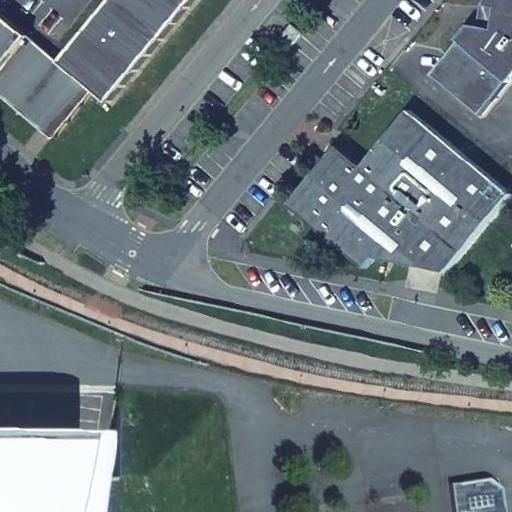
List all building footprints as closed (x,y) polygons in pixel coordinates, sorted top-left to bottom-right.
[(114,0),(63,62),(0,10),(0,93),(40,126),(81,77),(96,90),(112,103),(197,0),(114,0)] [(438,72),(486,113),(511,85),(511,0),(489,0),(481,24),(469,23),(456,39),(464,45),(438,72)] [(294,25),(273,49),(283,57),(303,33),(294,25)] [(81,77),(40,126),(56,140),(96,90),(81,77)] [(342,146),(293,204),(369,270),(380,259),(447,276),(511,203),(511,191),(412,113),(371,166),(342,146)] [(0,511),(60,511),(65,464),(31,464),(30,480),(0,480),(0,511)] [(488,480),(450,485),(453,511),(504,511),(501,489),(488,480)]
